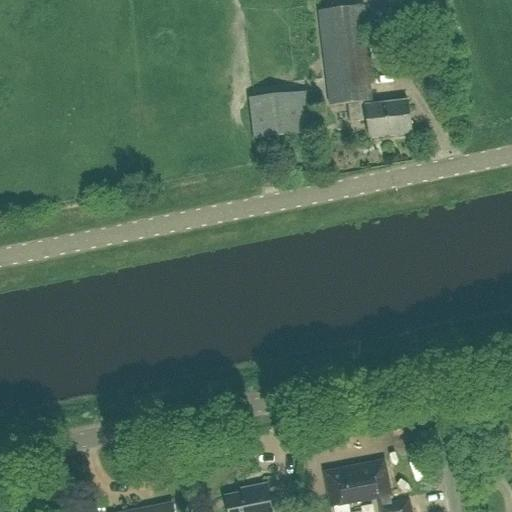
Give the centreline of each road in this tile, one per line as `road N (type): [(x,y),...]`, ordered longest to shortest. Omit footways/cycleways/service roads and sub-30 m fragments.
road 1 (tertiary): [(511,157),(0,259)]
road 2 (tertiary): [(0,456),(437,370)]
road 3 (unclassified): [(437,370),(453,511)]
